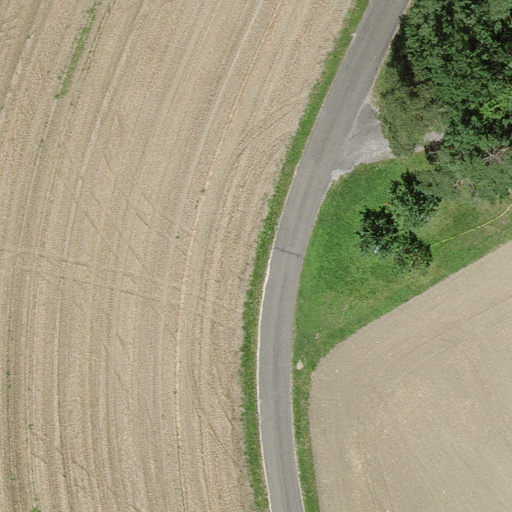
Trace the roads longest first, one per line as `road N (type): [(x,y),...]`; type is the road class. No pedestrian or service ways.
road 1 (unclassified): [(388,0),(272,270),(271,419),(288,511)]
road 2 (track): [(367,44),(456,77),(511,41)]
